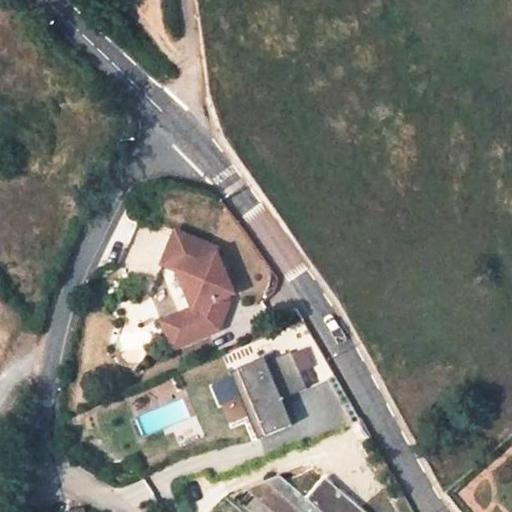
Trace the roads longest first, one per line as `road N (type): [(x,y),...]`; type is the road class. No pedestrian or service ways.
road 1 (tertiary): [(180,121),(257,228),(431,511)]
road 2 (residential): [(29,477),(56,333),(107,211),(180,121)]
road 3 (tertiary): [(46,0),(180,121)]
road 4 (unclassified): [(188,0),(180,121)]
